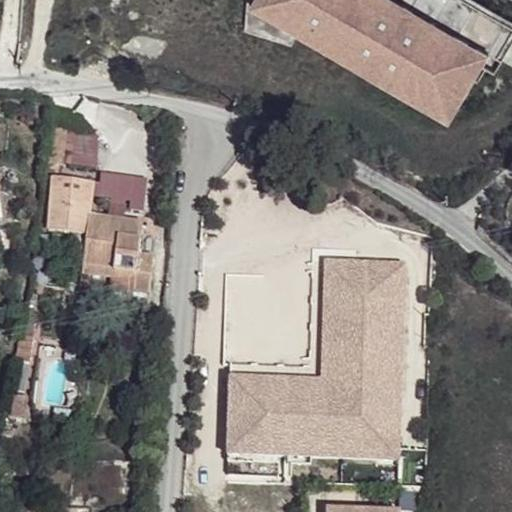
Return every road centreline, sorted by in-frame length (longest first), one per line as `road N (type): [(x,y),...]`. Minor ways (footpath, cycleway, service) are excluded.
road 1 (residential): [(210,112),(212,150),(187,197),(168,511)]
road 2 (residential): [(210,112),(349,165),(455,226),(511,278)]
road 3 (residential): [(0,81),(210,112)]
